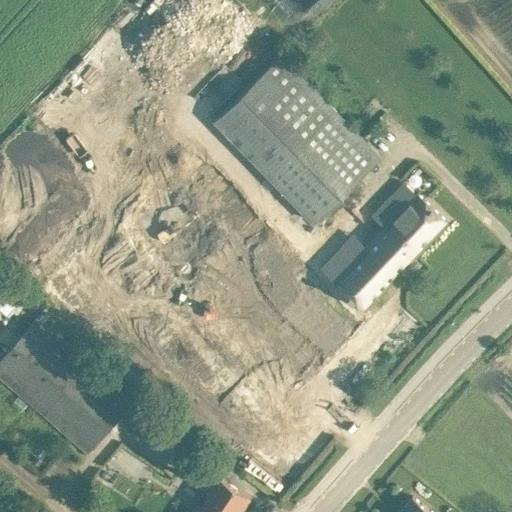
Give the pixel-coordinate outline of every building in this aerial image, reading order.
[(282,51),(213,118),(312,221),(382,154),(282,51)] [(40,120),(0,166),(0,216),(219,403),(284,327),(40,120)] [(338,250),(321,268),(348,294),(347,295),(352,300),(353,299),(364,309),(448,221),(418,192),(417,193),(404,182),(390,196),(400,206),(382,225),(364,244),(348,260),(338,250)] [(35,318),(0,358),(0,375),(88,451),(131,401),(35,318)] [(192,511),(238,511),(249,496),(233,485),(208,469),(197,486),(209,494),(202,505),(198,503),(192,511)] [(399,511),(433,511),(413,495),(399,511)]
